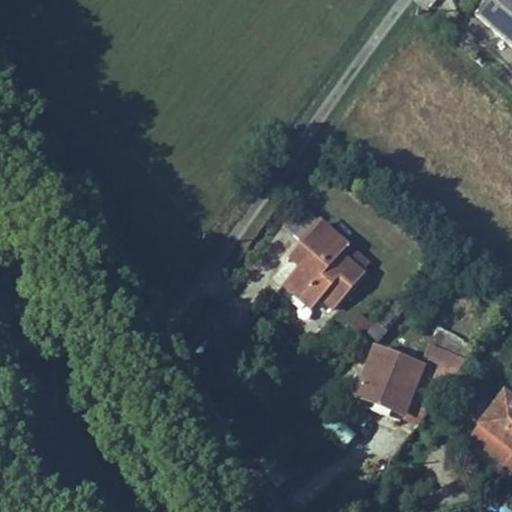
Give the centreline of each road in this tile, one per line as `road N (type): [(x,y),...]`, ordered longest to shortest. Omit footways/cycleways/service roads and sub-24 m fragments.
road 1 (unclassified): [(404,0),(159,334)]
road 2 (unclassified): [(159,334),(289,511)]
